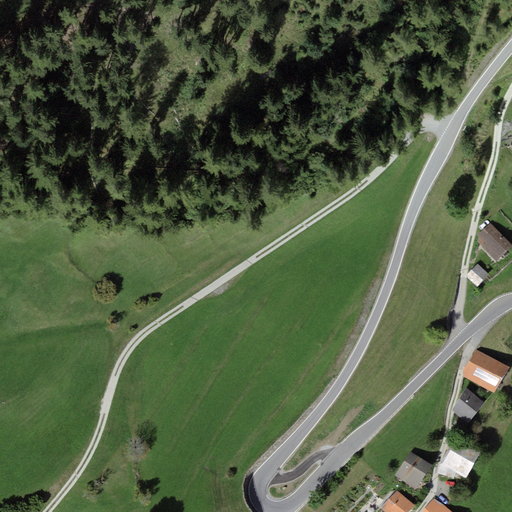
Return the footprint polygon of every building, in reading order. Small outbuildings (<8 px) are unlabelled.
[(511,249),(490,226),(478,237),(486,246),(482,250),(497,265),(511,251),(511,249)] [(478,266),(465,279),(478,290),(490,277),(478,266)] [(510,367),(476,348),(463,372),(464,377),(495,394),(510,367)] [(485,402),(466,387),(453,407),(452,411),(468,423),(485,402)] [(484,449),(460,435),(447,452),(443,460),(438,474),(454,480),(456,472),(467,478),(484,449)] [(432,464),(411,450),(395,475),(416,489),(432,464)] [(409,511),(416,505),(397,490),(381,509),(384,511),(409,511)] [(441,505),(434,499),(422,511),(452,511),(443,504),(441,505)]
